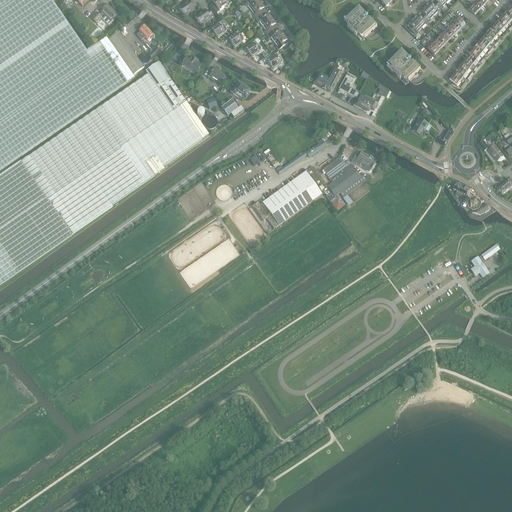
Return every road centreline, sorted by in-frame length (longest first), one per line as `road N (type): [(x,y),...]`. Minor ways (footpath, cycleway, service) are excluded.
road 1 (unknown): [(61,511),(242,389),(284,442)]
road 2 (secondary): [(217,158),(0,315)]
road 3 (unknown): [(284,442),(421,352),(453,347),(466,334)]
road 4 (tertiary): [(278,82),(142,3)]
road 5 (secondary): [(295,102),(319,104),(434,165)]
